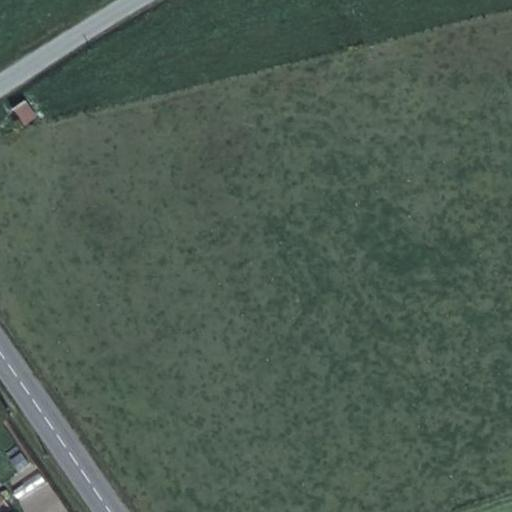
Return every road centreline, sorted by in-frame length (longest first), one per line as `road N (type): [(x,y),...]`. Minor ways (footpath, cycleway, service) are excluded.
road 1 (secondary): [(0,353),(110,511)]
road 2 (unclassified): [(135,0),(0,85)]
